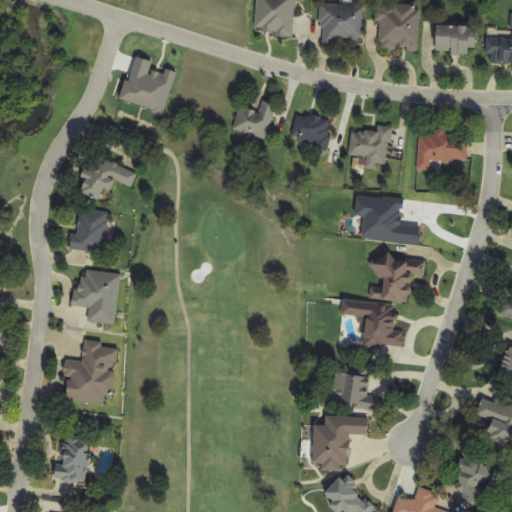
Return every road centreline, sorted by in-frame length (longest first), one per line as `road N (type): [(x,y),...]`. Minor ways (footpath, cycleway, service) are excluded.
road 1 (residential): [(118,18),(92,98),(42,188),(38,337),(15,511)]
road 2 (residential): [(61,0),(332,82),(511,102)]
road 3 (residential): [(494,103),(485,207),(410,438)]
